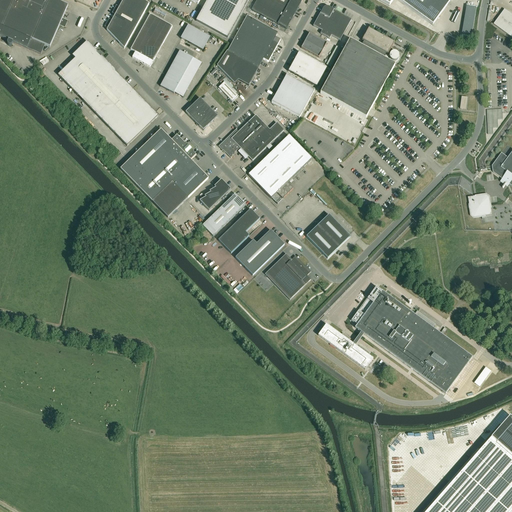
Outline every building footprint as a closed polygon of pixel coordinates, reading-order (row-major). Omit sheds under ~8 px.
[(0,0),(0,37),(8,41),(8,43),(7,43),(7,44),(7,45),(8,45),(8,46),(9,46),(10,47),(11,46),(12,46),(12,45),(13,43),(41,55),(45,46),(50,48),(60,25),(64,27),(66,22),(62,20),(68,6),(54,0),(0,0)] [(120,7),(141,18),(149,4),(141,0),(120,0),(123,1),(120,7)] [(207,0),(196,22),(227,39),(248,0),(207,0)] [(257,0),(251,10),(286,30),(302,0),(257,0)] [(377,0),(389,6),(393,0),(397,0),(432,26),(441,32),(462,4),(460,3),(462,0),(377,0)] [(133,32),(141,18),(120,7),(119,7),(117,6),(113,14),(113,13),(113,14),(115,15),(112,21),(133,32)] [(338,13),(338,12),(329,7),(329,8),(328,7),(327,7),(325,7),(324,8),(323,9),(322,9),(317,18),(318,19),(313,27),(322,31),(320,34),(329,39),(331,36),(340,41),(351,20),(338,13)] [(511,15),(505,10),(494,25),(500,29),(511,38),(511,15)] [(130,50),(135,53),(132,58),(150,68),(172,27),(150,15),(130,50)] [(227,51),(217,66),(234,84),(238,81),(249,86),(258,69),(263,60),(268,63),(278,45),(279,42),(274,40),(278,33),(264,26),(247,16),(231,46),(227,52),(227,51)] [(105,27),(108,29),(107,31),(124,49),(133,32),(112,21),(110,19),(109,20),(110,20),(106,27),(105,27)] [(181,39),(203,51),(210,38),(188,26),(181,39)] [(388,55),(394,43),(369,30),(368,29),(362,41),(363,41),(364,42),(361,47),(349,40),(320,94),(366,119),(395,65),(383,59),(386,54),(387,55),(388,55)] [(327,43),(309,34),(301,48),(319,58),(327,43)] [(75,59),(58,76),(127,147),(158,116),(115,72),(116,72),(102,57),(101,58),(97,53),(87,42),(72,56),(75,59)] [(160,87),(174,94),(174,93),(183,98),(202,64),(179,51),(160,87)] [(393,51),(389,58),(397,62),(401,55),(393,51)] [(288,72),(305,81),(316,88),(327,69),(299,53),(290,68),(288,72)] [(299,119),(315,90),(287,75),(271,103),(299,119)] [(224,82),(219,88),(232,103),(238,97),(224,82)] [(200,99),(185,113),(203,131),(218,117),(200,99)] [(493,135),(493,128),(498,128),(498,120),(503,120),(502,110),(487,111),(488,135),(493,135)] [(231,135),(218,147),(222,151),(223,151),(225,153),(230,158),(234,155),(235,154),(235,153),(240,148),(241,150),(249,158),(252,162),(267,148),(270,145),(277,138),(284,131),(277,123),(269,130),(267,127),(256,116),(254,117),(238,132),(236,130),(231,135)] [(161,130),(120,169),(152,202),(168,218),(188,199),(202,185),(208,179),(195,165),(191,161),(196,156),(194,154),(193,152),(191,150),(187,146),(185,145),(177,136),(171,141),(171,140),(170,140),(161,130)] [(287,184),(312,160),(289,136),(248,176),(271,199),(272,199),(278,205),(282,200),(293,189),(287,184)] [(511,186),(511,153),(508,158),(502,154),(492,166),(493,173),(503,180),(502,182),(505,184),(502,188),(503,189),(506,185),(507,186),(509,184),(511,186)] [(245,164),(245,163),(240,160),(237,167),(245,171),(247,165),(245,164)] [(215,188),(224,197),(230,190),(231,190),(221,180),(214,187),(215,188)] [(210,193),(211,193),(219,201),(224,197),(215,188),(209,192),(210,193)] [(205,198),(206,198),(214,206),(219,201),(211,193),(210,193),(204,196),(204,197),(205,198)] [(213,237),(246,205),(235,194),(202,226),(213,237)] [(490,208),(489,198),(487,198),(487,197),(486,197),(486,196),(475,197),(471,197),(471,200),(469,200),(469,204),(470,205),(472,216),(474,217),(485,216),(486,216),(492,215),(491,209),(490,208)] [(206,198),(205,198),(199,201),(201,203),(201,202),(209,211),(214,206),(206,198)] [(443,206),(453,216),(461,208),(451,198),(443,206)] [(250,210),(218,241),(231,254),(249,237),(245,233),(246,232),(260,220),(250,210)] [(327,259),(350,237),(329,215),(306,237),(327,259)] [(253,241),(235,258),(252,276),(285,245),(270,231),(256,244),(253,241)] [(508,249),(507,240),(504,240),(505,243),(492,245),(492,242),(487,243),(488,252),(508,249)] [(290,300),(311,280),(307,276),(311,272),(295,257),(292,260),(286,254),(265,275),(290,300)] [(354,318),(351,321),(357,325),(355,328),(361,333),(364,335),(370,339),(372,341),(390,354),(411,369),(413,371),(433,385),(437,388),(440,391),(445,394),(472,358),(469,355),(466,353),(442,336),(409,312),(390,298),(388,296),(382,292),(376,287),(367,300),(364,303),(363,305),(360,309),(358,311),(358,312),(354,318)] [(373,359),(352,344),(326,325),(318,336),(365,370),(373,359)] [(480,377),(478,378),(477,380),(476,382),(475,384),(480,388),(491,372),(486,368),(484,372),(482,373),(480,377)] [(511,417),(493,439),(511,455),(511,417)] [(511,511),(511,455),(493,439),(441,498),(428,511),(511,511)] [(450,442),(438,456),(440,458),(442,456),(443,458),(446,455),(451,459),(454,455),(451,452),(459,444),(456,441),(453,445),(450,442)] [(435,472),(439,467),(434,462),(430,467),(435,472)]
